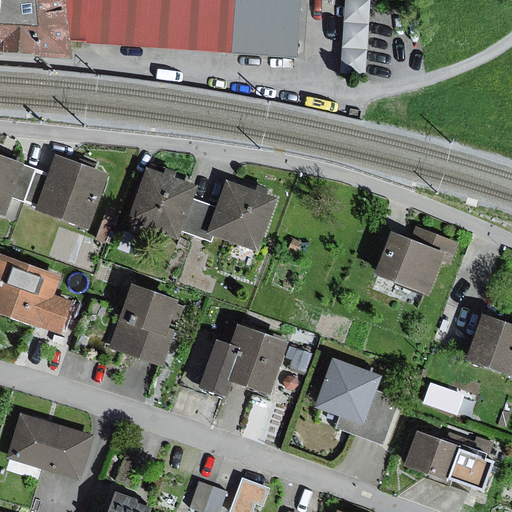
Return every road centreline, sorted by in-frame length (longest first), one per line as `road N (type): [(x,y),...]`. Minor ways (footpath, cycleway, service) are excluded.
road 1 (residential): [(511,241),(312,170),(0,129)]
road 2 (track): [(511,39),(468,65),(348,98),(77,59)]
road 3 (residential): [(0,373),(413,511)]
